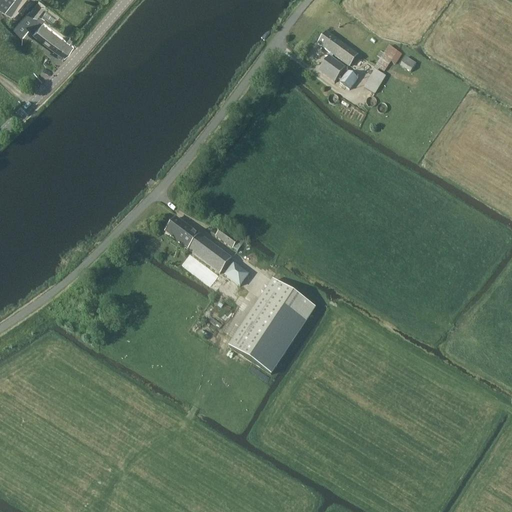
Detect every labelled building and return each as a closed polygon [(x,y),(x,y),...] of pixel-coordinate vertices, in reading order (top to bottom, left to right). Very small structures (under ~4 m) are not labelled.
[(0,0),(0,7),(5,11),(11,0),(0,0)] [(40,39),(48,28),(42,23),(36,18),(45,7),(38,2),(29,12),(13,29),(22,38),(27,30),(32,34),(33,34),(40,39)] [(59,36),(48,28),(40,39),(51,48),(59,36)] [(349,68),(358,56),(326,34),(318,45),(349,68)] [(58,53),(66,42),(59,36),(51,48),(58,53)] [(73,47),(66,42),(58,53),(59,54),(57,56),(61,60),(63,58),(64,58),(73,47)] [(345,69),(329,57),(318,72),(334,84),(345,69)] [(349,91),(357,80),(347,72),(339,83),(349,91)] [(199,235),(199,236),(176,219),(165,233),(188,251),(220,276),(232,260),(199,235)] [(235,246),(237,242),(220,230),(215,238),(232,250),(235,246)] [(216,279),(191,262),(185,270),(210,289),(210,288),(216,293),(223,284),(216,279)] [(239,288),(249,276),(233,265),(224,277),(239,288)] [(283,270),(237,335),(278,364),(324,298),(283,270)] [(226,320),(221,328),(230,333),(235,325),(226,320)]
